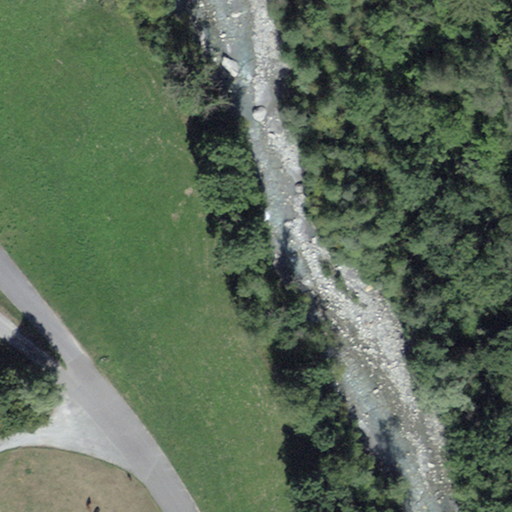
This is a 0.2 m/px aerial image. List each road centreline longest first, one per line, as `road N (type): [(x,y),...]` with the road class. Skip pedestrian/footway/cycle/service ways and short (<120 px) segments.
road 1 (unclassified): [(182,511),(130,432),(0,275)]
road 2 (track): [(130,432),(0,447)]
